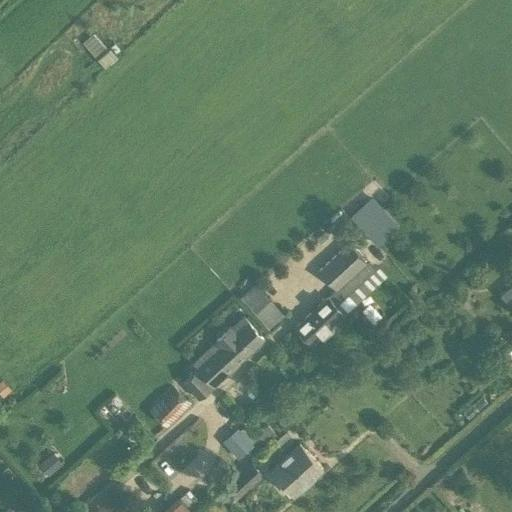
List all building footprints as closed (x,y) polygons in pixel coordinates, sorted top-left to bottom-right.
[(96,57),(104,67),(116,56),(109,47),(96,57)] [(392,229),(366,201),(351,215),(376,243),(392,229)] [(343,315),(382,278),(347,242),(317,269),(335,289),(326,297),(326,296),(294,325),(295,326),(311,343),(343,315)] [(255,281),(240,294),(267,327),(283,312),(255,281)] [(194,365),(197,368),(182,381),(198,399),(213,385),(238,362),(236,361),(263,337),(248,321),(244,316),(230,328),(229,327),(215,339),(217,341),(192,363),(194,365)] [(165,427),(190,402),(174,386),(149,410),(165,427)] [(254,443),(238,426),(223,439),(239,457),(254,443)] [(285,433),(274,443),(281,450),(292,440),(285,433)] [(300,442),(270,469),(293,494),(322,467),(300,442)] [(38,463),(48,474),(60,463),(51,452),(38,463)] [(251,461),(220,488),(233,503),(264,475),(251,461)] [(10,505),(16,511),(19,511),(29,504),(20,495),(10,505)] [(192,511),(177,495),(157,511),(192,511)]
